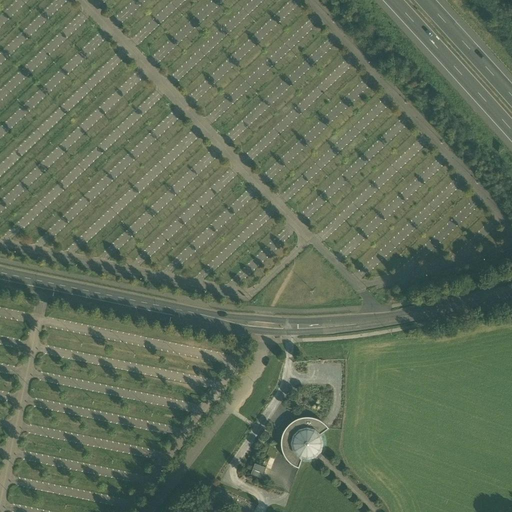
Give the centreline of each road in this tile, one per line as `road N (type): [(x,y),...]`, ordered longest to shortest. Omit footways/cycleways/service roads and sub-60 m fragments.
road 1 (tertiary): [(511,292),(372,322),(267,325),(200,314)]
road 2 (tertiary): [(0,272),(200,314)]
road 3 (motorway): [(387,0),(511,136)]
road 4 (motorway): [(511,94),(427,0)]
